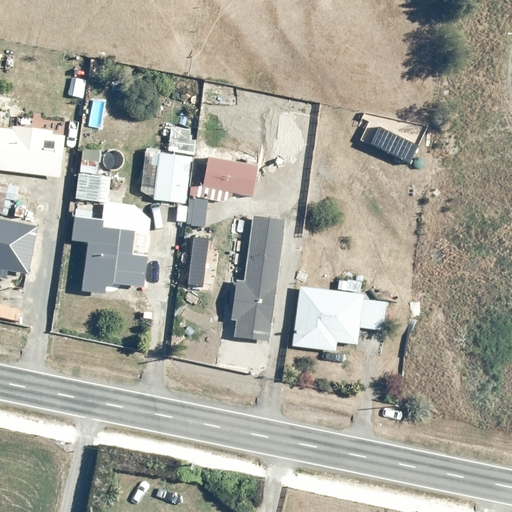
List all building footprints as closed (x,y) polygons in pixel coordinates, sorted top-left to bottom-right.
[(13,129),(0,127),(0,170),(60,178),(65,136),(53,134),(53,131),(13,126),(13,129)] [(191,129),(172,127),(169,151),(193,154),(195,140),(192,139),(193,135),(191,135),(191,129)] [(419,145),(379,127),(371,144),(411,163),(419,145)] [(160,150),(146,148),(141,191),(146,194),(153,195),(153,199),(187,204),(192,157),(160,153),(160,150)] [(100,151),(83,149),(80,172),(98,174),(100,151)] [(258,166),(208,157),(203,185),(191,187),(189,196),(224,202),(232,196),(233,192),(253,196),(258,166)] [(111,178),(79,173),(76,198),(107,202),(111,178)] [(12,183),(0,181),(0,212),(7,214),(12,183)] [(208,201),(189,198),(186,224),(205,226),(208,201)] [(285,220),(254,216),(245,281),(237,281),(231,320),(236,321),(235,337),(269,342),(285,220)] [(103,221),(76,218),(73,240),(89,242),(83,291),(105,294),(106,286),(112,285),(113,283),(143,287),(147,257),(132,255),(135,232),(102,228),(103,221)] [(39,226),(0,219),(0,268),(28,274),(39,226)] [(208,239),(194,237),(188,284),(203,285),(208,239)] [(381,238),(378,258),(402,262),(406,242),(381,238)] [(364,295),(300,287),(293,346),(336,351),(337,342),(358,345),(361,329),(384,332),(388,303),(363,299),(364,295)]
